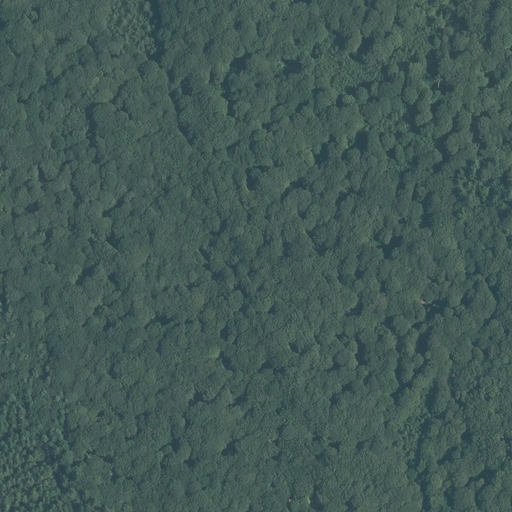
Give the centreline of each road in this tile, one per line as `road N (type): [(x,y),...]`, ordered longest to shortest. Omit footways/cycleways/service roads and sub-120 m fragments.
road 1 (track): [(241,0),(421,511)]
road 2 (track): [(75,511),(14,393)]
